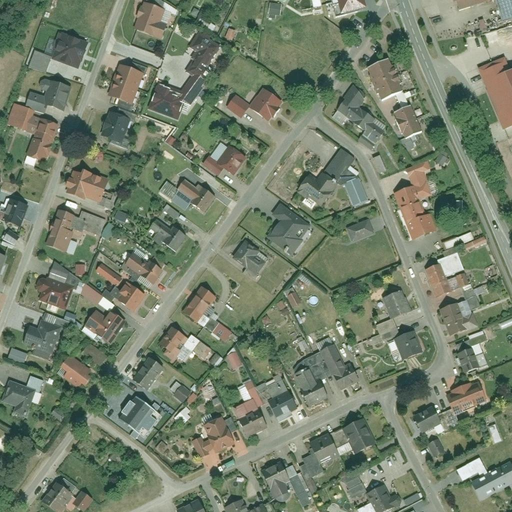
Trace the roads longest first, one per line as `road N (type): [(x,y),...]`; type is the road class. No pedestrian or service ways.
road 1 (residential): [(304,115),(84,410)]
road 2 (residential): [(377,395),(428,369),(437,352),(356,152),(304,115)]
road 3 (residential): [(122,0),(0,323)]
road 4 (secondary): [(511,255),(400,0)]
road 5 (residential): [(168,490),(377,395)]
road 6 (residential): [(398,0),(304,115)]
road 7 (residential): [(377,395),(442,511)]
road 8 (residential): [(84,410),(3,511)]
